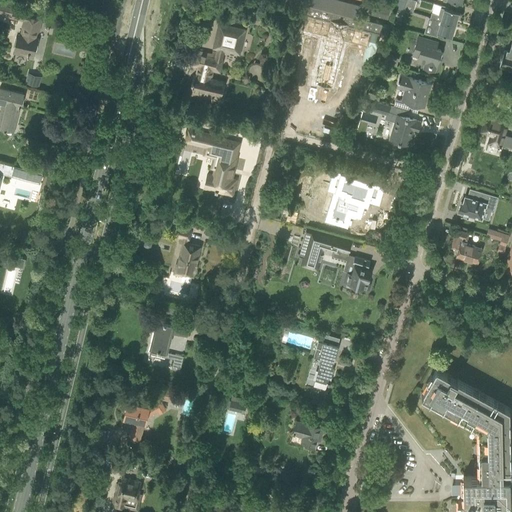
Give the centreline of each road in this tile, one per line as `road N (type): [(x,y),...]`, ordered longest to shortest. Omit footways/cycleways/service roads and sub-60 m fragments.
road 1 (residential): [(179,511),(271,141),(281,135),(441,172)]
road 2 (secondary): [(18,511),(143,0)]
road 3 (residential): [(339,511),(413,269)]
